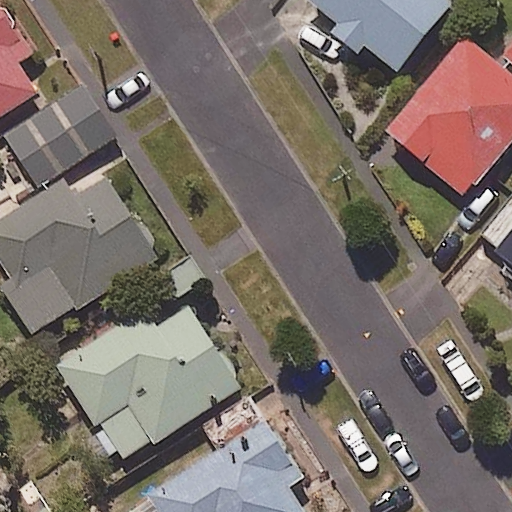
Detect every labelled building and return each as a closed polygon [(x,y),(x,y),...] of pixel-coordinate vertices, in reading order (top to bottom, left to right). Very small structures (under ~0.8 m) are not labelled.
[(318,0),(315,4),(406,77),(461,9),(449,0),(318,0)] [(36,61),(0,4),(0,123),(43,96),(25,68),(36,61)] [(511,55),(502,67),(473,43),(395,137),(474,202),(511,156),(511,55)] [(122,140),(89,87),(6,140),(39,192),(122,140)] [(164,267),(106,166),(0,227),(0,272),(39,340),(164,267)] [(511,213),(486,246),(511,265),(511,213)] [(198,256),(163,279),(179,305),(215,282),(198,256)] [(167,336),(154,314),(55,373),(115,474),(248,395),(201,316),(167,336)] [(309,486),(269,421),(231,444),(125,510),(126,511),(307,511),(296,493),(309,486)]
